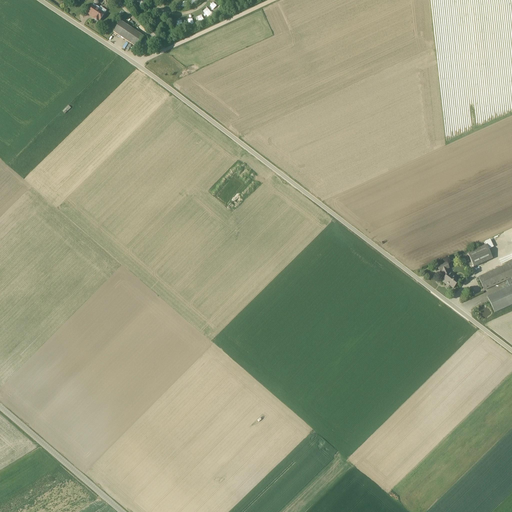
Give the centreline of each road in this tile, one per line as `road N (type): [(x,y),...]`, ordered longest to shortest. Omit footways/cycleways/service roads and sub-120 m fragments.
road 1 (unclassified): [(511,351),(127,57),(40,0)]
road 2 (unclassified): [(122,511),(0,406)]
road 3 (track): [(135,64),(273,0)]
